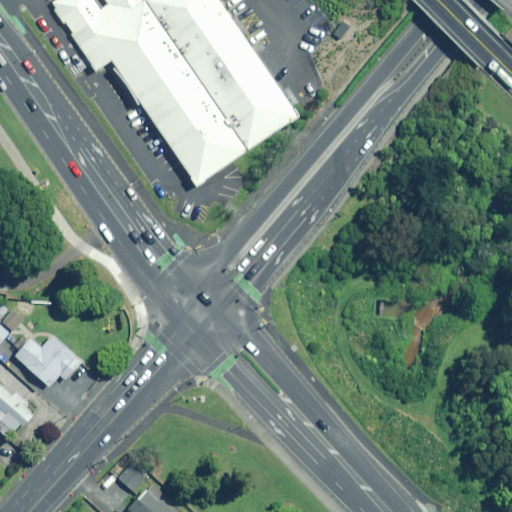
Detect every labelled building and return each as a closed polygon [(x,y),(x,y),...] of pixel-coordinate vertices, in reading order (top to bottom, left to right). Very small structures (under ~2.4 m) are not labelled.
[(125,68),(211,194),(311,125),(224,0),(166,0),(160,4),(156,0),(70,0),(59,8),(108,79),(125,68)] [(24,320),(13,311),(4,322),(14,331),(24,320)] [(0,345),(10,334),(0,325),(0,345)] [(42,350),(25,335),(16,346),(21,351),(16,357),(50,387),(60,376),(66,381),(82,362),(53,337),(42,350)] [(0,420),(16,435),(34,415),(28,409),(31,406),(16,393),(13,396),(0,385),(0,420)] [(146,478),(135,468),(123,482),(134,492),(146,478)] [(173,511),(164,504),(169,498),(152,484),(127,511),(173,511)]
